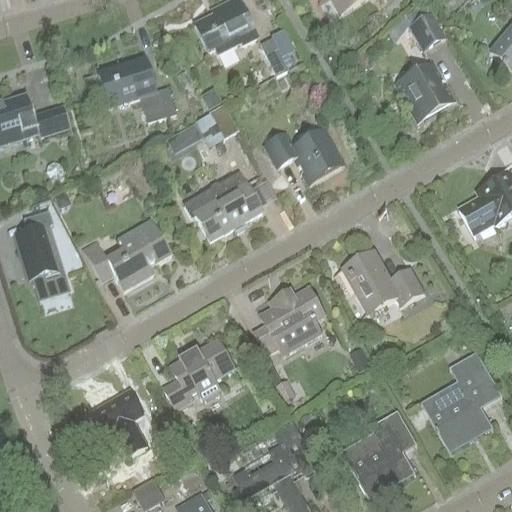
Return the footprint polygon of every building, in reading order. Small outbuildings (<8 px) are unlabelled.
[(327,0),(339,19),(366,2),(365,0),(327,0)] [(256,44),(252,34),(236,2),(212,14),(214,19),(192,29),(206,57),(212,54),(216,62),(239,50),(241,52),(256,44)] [(510,76),(511,73),(511,14),(510,17),(511,19),(511,26),(487,58),(510,76)] [(422,56),(425,55),(443,44),(429,19),(408,31),(422,56)] [(288,75),(271,43),(259,49),(275,81),(288,75)] [(147,127),(174,119),(166,92),(152,96),(142,63),(96,77),(107,113),(140,103),(147,127)] [(432,68),(430,69),(394,89),(416,129),(454,108),(432,68)] [(0,149),(36,138),(39,146),(70,136),(62,110),(32,119),(26,98),(0,105),(0,149)] [(207,118),(223,145),(238,136),(222,110),(207,118)] [(308,190),(343,169),(323,132),(321,133),(322,136),(292,153),(283,138),(263,149),(276,173),(293,163),(308,190)] [(242,227),(261,216),(237,176),(231,180),(231,179),(198,198),(198,199),(182,209),(191,222),(194,221),(209,247),(231,234),(234,238),(245,232),(242,227)] [(476,197),(478,201),(461,211),(477,240),(494,230),(495,230),(511,220),(511,180),(511,178),(476,197)] [(25,236),(12,240),(27,286),(31,285),(34,295),(64,285),(53,251),(51,252),(45,233),(54,230),(49,215),(21,224),(25,236)] [(156,270),(172,260),(150,224),(116,243),(122,254),(105,264),(94,245),(81,253),(105,294),(106,293),(102,286),(114,280),(123,296),(153,278),(148,270),(154,266),(156,270)] [(398,311),(422,298),(409,274),(389,285),(374,256),(343,272),(356,296),(354,297),(366,320),(394,304),(398,311)] [(269,307),(272,312),(259,319),(265,330),(254,337),(266,358),(277,352),(282,361),(321,338),(314,325),(324,320),(307,291),(292,300),(289,295),(269,307)] [(203,405),(221,395),(215,384),(234,374),(217,344),(170,371),(177,383),(163,391),(176,414),(192,404),(189,399),(197,395),(203,405)] [(422,408),(450,457),(493,432),(481,411),(500,399),(476,358),(450,373),(455,381),(458,380),(460,384),(408,414),(409,416),(422,408)] [(297,400),(288,384),(276,390),(284,407),(297,400)] [(128,461),(147,450),(133,426),(143,420),(129,395),(83,421),(97,445),(114,436),(128,461)] [(329,463),(341,456),(347,467),(368,504),(414,478),(400,454),(413,446),(415,450),(417,449),(397,415),(376,427),(377,428),(380,426),(382,431),(328,461),(329,463)] [(314,475),(303,455),(308,453),(293,426),(272,438),(279,450),(268,456),(273,466),(248,481),(244,474),(231,482),(237,492),(232,495),(239,507),(246,503),(250,511),(258,507),(253,499),(272,488),(285,511),(307,511),(293,487),(304,481),(314,475)] [(151,479),(144,466),(132,473),(139,485),(151,479)] [(165,505),(153,484),(132,496),(140,511),(153,511),(158,510),(165,505)] [(207,511),(200,499),(200,498),(176,511),(207,511)]
